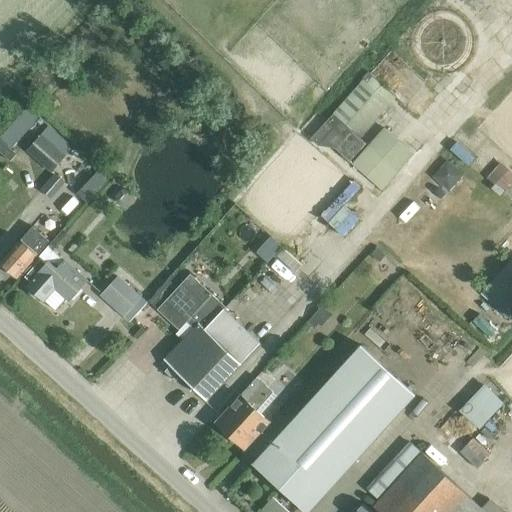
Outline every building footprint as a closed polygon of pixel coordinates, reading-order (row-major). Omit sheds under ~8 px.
[(315,132),(350,163),(369,141),(362,136),(398,95),(369,70),(315,132)] [(0,136),(0,146),(8,154),(43,116),(30,104),(0,136)] [(382,188),(416,151),(386,124),(353,161),(382,188)] [(65,156),(41,135),(27,150),(51,172),(65,156)] [(107,178),(85,158),(76,169),(89,180),(81,190),(90,198),(107,178)] [(434,174),(450,189),(465,173),(449,158),(434,174)] [(511,168),(502,159),(488,174),(504,189),(511,181),(511,168)] [(55,174),(41,189),(51,198),(64,182),(55,174)] [(329,204),(351,181),(344,174),(322,198),(329,204)] [(343,234),(360,216),(347,203),(363,186),(356,179),(322,214),(343,234)] [(0,262),(17,277),(38,254),(37,254),(49,241),(32,226),(21,239),(0,262)] [(256,251),(270,261),(284,243),(270,233),(256,251)] [(511,260),(483,290),(511,317),(511,315),(511,260)] [(28,287),(44,302),(56,289),(69,302),(88,282),(66,262),(57,272),(49,264),(44,269),(38,264),(26,277),(32,282),(28,287)] [(181,330),(188,322),(195,328),(165,360),(208,400),(261,344),(225,310),(227,308),(213,295),(192,275),(159,310),(181,330)] [(104,295),(126,316),(141,299),(119,279),(104,295)] [(311,320),(328,333),(339,318),(322,305),(311,320)] [(473,322),(490,334),(497,324),(480,312),(473,322)] [(417,338),(424,346),(444,331),(438,323),(417,338)] [(322,481),(300,505),(308,511),(310,511),(416,395),(362,346),(276,439),(322,481)] [(216,424),(246,450),(271,423),(259,410),(274,393),(257,378),(216,424)] [(481,426),(506,400),(485,381),(460,408),(481,426)] [(474,434),(459,451),(477,467),(492,451),(474,434)] [(255,463),(300,505),(322,481),(276,439),(255,463)] [(378,479),(388,488),(421,452),(411,443),(378,479)] [(373,506),(379,511),(504,511),(490,499),(482,508),(422,453),(373,506)] [(373,511),(364,503),(355,511),(373,511)]
